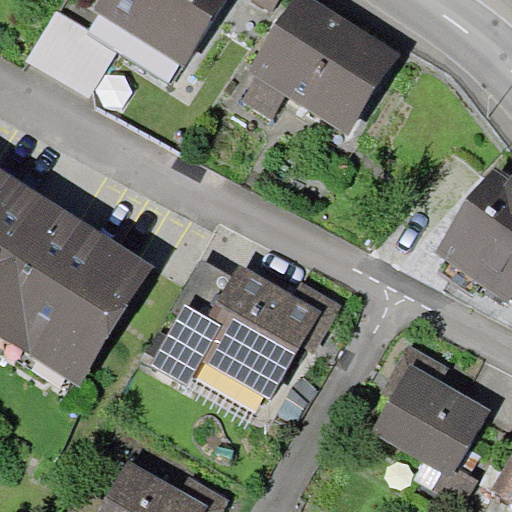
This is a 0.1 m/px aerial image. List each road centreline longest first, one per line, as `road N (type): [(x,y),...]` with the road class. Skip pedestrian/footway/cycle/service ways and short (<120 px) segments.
road 1 (residential): [(511,360),(0,77)]
road 2 (tertiary): [(414,0),(511,71)]
